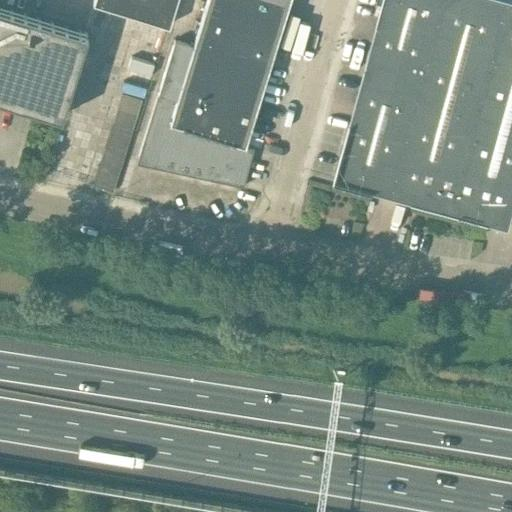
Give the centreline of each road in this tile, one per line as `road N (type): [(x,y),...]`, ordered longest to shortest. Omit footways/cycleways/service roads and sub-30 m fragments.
road 1 (motorway): [(0,419),(511,505)]
road 2 (motorway): [(511,444),(0,365)]
road 3 (unclassified): [(270,251),(0,193)]
road 4 (unclassified): [(270,251),(337,0)]
road 5 (unclassified): [(511,287),(270,251)]
